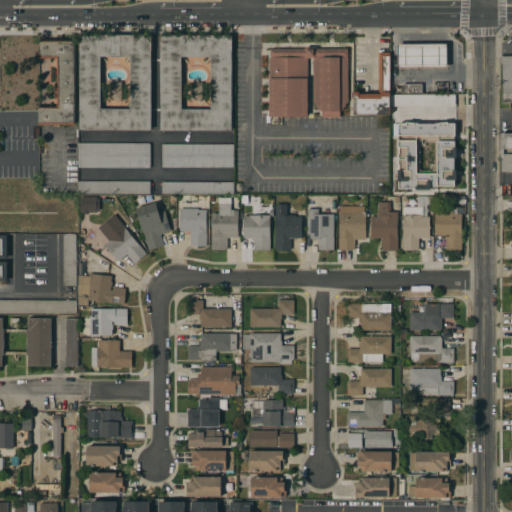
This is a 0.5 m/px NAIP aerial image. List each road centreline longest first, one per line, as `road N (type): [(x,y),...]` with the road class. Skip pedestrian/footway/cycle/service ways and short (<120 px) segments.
road 1 (tertiary): [(485,511),(483,15)]
road 2 (residential): [(485,283),(171,279)]
road 3 (residential): [(485,511),(285,511)]
road 4 (residential): [(171,279),(159,299),(157,467)]
road 5 (residential): [(324,281),(323,469)]
road 6 (residential): [(159,394),(0,394)]
road 7 (secondary): [(0,16),(157,16)]
road 8 (secondary): [(247,15),(397,15)]
